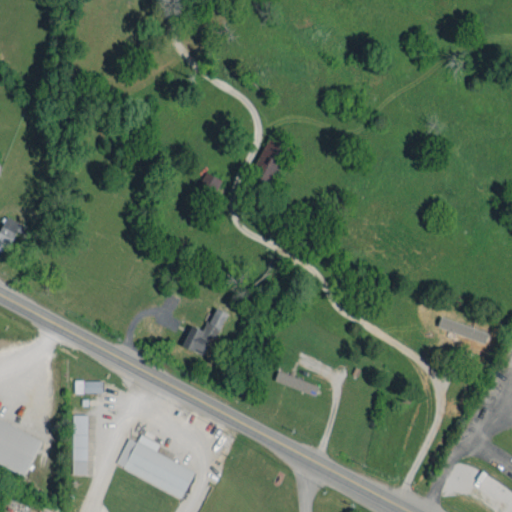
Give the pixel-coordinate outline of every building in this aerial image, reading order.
[(247,173),(270,182),(284,143),(261,134),(247,173)] [(217,177),(201,168),(191,187),(207,195),(217,177)] [(17,231),(21,223),(3,213),(0,217),(0,246),(10,227),(17,231)] [(176,294),(180,281),(167,277),(163,290),(176,294)] [(221,309),(210,304),(199,328),(187,322),(178,341),(200,352),(221,309)] [(273,380),(277,370),(317,387),(313,396),(273,380)] [(97,377),(69,377),(69,390),(97,389),(97,377)] [(83,412),(68,411),(68,471),(82,471),(83,412)] [(0,461),(21,471),(37,435),(0,418),(0,461)] [(151,449),(155,440),(136,431),(132,438),(123,434),(110,462),(177,494),(190,467),(151,449)]
